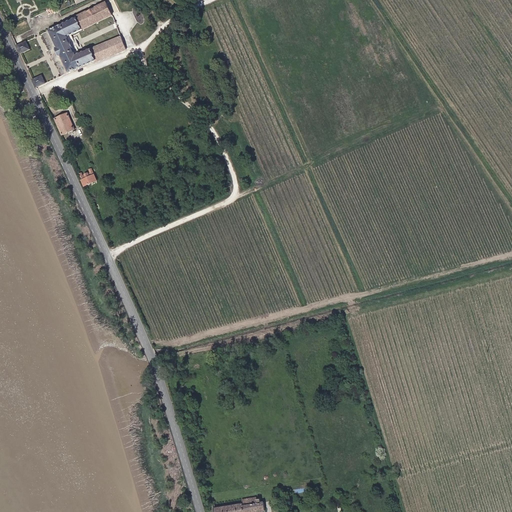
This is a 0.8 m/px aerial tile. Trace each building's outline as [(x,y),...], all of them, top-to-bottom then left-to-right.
[(126,49),(120,37),(75,55),(66,36),(111,15),(106,4),(77,17),(78,18),(49,31),(68,72),(96,60),(96,62),(126,49)] [(16,45),(20,53),(29,49),(26,41),(16,45)] [(32,79),(36,88),(45,83),(41,75),(32,79)] [(62,134),(75,128),(68,114),(56,120),(62,134)] [(85,186),(97,180),(94,174),(82,180),(85,186)] [(171,374),(168,364),(162,366),(166,376),(171,374)] [(241,503),(214,509),(214,511),(266,511),(264,502),(261,502),(260,499),(257,499),(256,498),(241,501),(241,503)]
